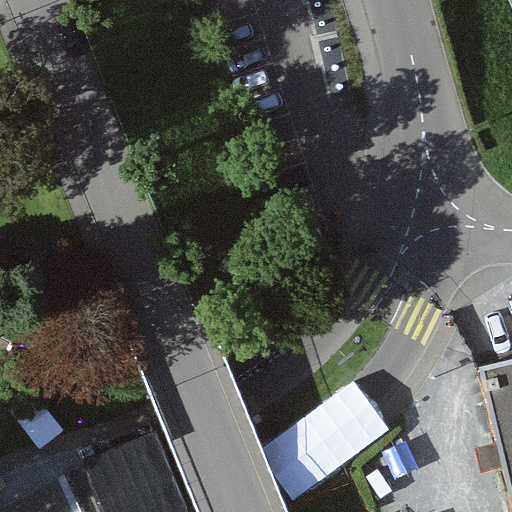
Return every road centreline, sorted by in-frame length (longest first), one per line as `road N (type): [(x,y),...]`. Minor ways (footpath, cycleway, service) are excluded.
road 1 (residential): [(23,0),(122,213),(242,511)]
road 2 (unclassified): [(108,511),(210,486),(289,450),(368,396),(421,321),(433,218)]
road 3 (unclassified): [(433,218),(364,286),(322,342),(181,422),(103,511)]
road 4 (unclassified): [(433,218),(413,61),(392,0)]
